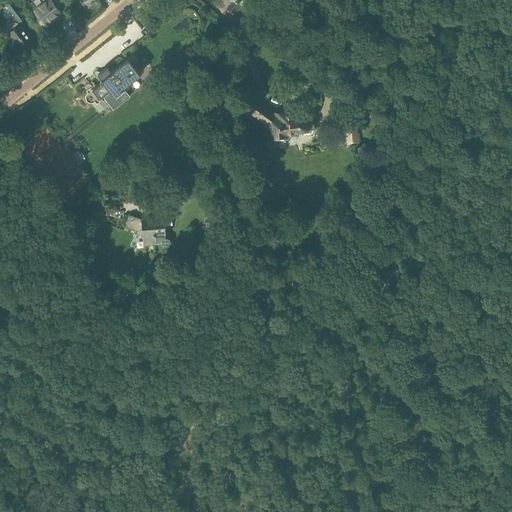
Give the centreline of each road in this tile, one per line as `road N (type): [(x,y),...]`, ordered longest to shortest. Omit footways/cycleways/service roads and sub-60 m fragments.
road 1 (unknown): [(229,10),(214,155),(204,172),(159,203)]
road 2 (unclassified): [(0,96),(129,0)]
